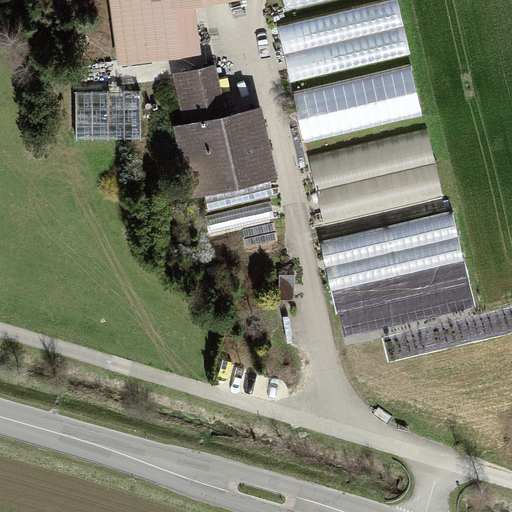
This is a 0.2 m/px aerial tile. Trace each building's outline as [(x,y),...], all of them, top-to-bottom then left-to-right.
[(107,0),(114,62),(176,55),(170,8),(239,0),(107,0)] [(392,6),(279,31),(290,81),(404,55),(392,6)] [(182,128),(174,129),(189,199),(269,181),(254,112),(225,118),(214,69),(172,79),(182,128)] [(396,93),(307,105),(311,135),(400,122),(396,93)] [(136,95),(72,95),(72,139),(136,139),(136,95)] [(420,139),(307,165),(318,214),(432,188),(420,139)]
